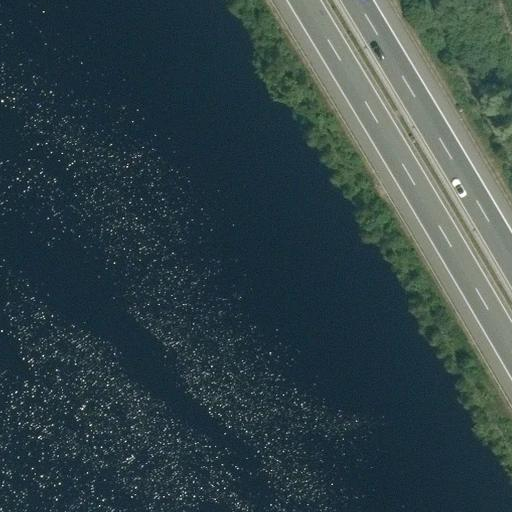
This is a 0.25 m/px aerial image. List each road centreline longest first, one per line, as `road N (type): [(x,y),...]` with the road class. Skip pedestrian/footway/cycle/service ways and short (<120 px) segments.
road 1 (motorway): [(303,0),(511,351)]
road 2 (motorway): [(511,260),(355,0)]
